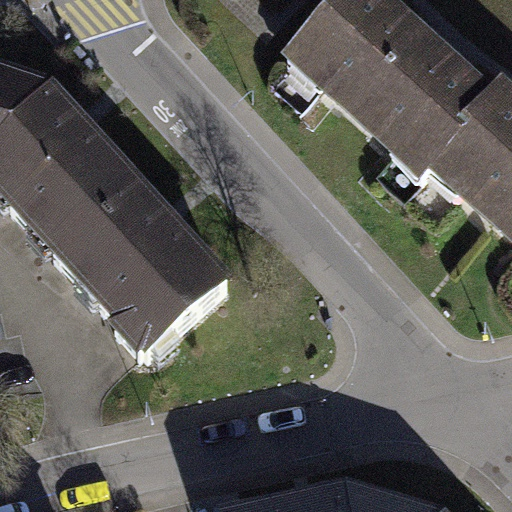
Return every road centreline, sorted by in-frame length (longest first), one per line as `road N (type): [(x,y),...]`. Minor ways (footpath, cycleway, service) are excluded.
road 1 (residential): [(444,402),(90,0)]
road 2 (residential): [(0,502),(444,402)]
